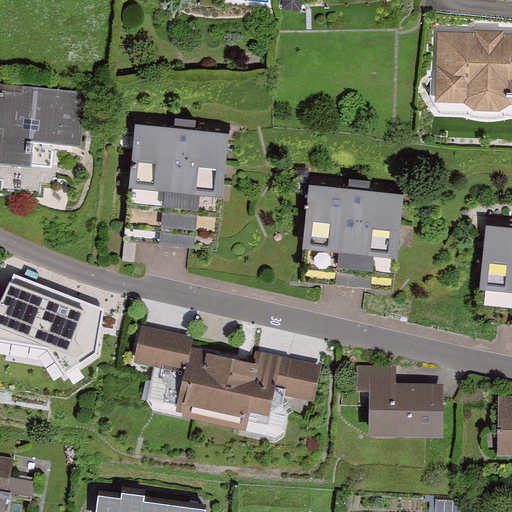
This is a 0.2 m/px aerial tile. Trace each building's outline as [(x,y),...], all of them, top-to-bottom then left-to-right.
[(511,36),(452,35),(451,99),(511,100),(511,36)] [(89,94),(0,88),(0,137),(14,138),(12,159),(55,162),(56,140),(87,142),(89,94)] [(142,134),(133,238),(225,247),(235,143),(142,134)] [(410,202),(318,193),(310,275),(401,284),(410,202)] [(511,231),(503,231),(494,320),(511,321),(511,231)] [(102,310),(0,294),(0,339),(50,347),(66,370),(95,353),(102,310)] [(205,340),(152,328),(146,357),(206,371),(197,411),(262,426),(265,410),(285,415),(291,391),(328,399),(335,370),(272,356),(269,369),(202,354),(205,340)] [(375,373),(375,429),(449,430),(449,389),(402,389),(402,373),(375,373)] [(7,511),(15,459),(0,457),(0,511),(7,511)] [(219,511),(106,494),(103,511),(219,511)]
